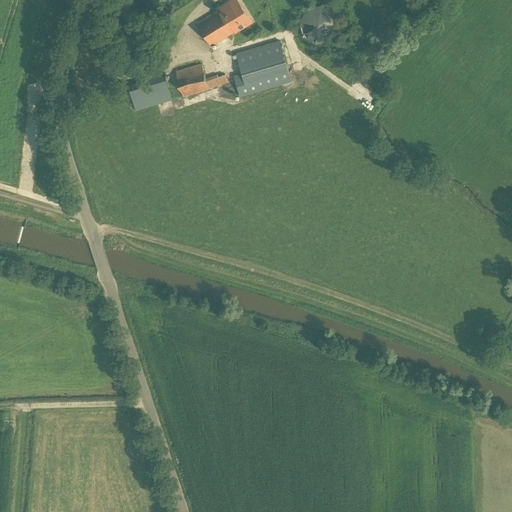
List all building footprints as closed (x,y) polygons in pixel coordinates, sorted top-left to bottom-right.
[(206,8),(202,0),(199,0),(175,13),(180,22),(206,8)] [(252,23),(238,0),(228,0),(217,7),(218,10),(197,23),(211,46),(235,31),(236,33),(252,23)] [(308,9),(306,10),(305,12),(304,13),(303,14),(302,15),(302,16),(301,18),(300,20),(300,21),(300,22),(300,24),(300,26),(300,27),(300,28),(301,30),(301,31),(302,33),(302,34),(303,35),(304,36),(305,37),(307,39),(309,40),(310,41),(312,41),(313,42),(315,42),(316,43),(319,43),(322,42),(324,42),(326,41),(328,40),(329,40),(330,39),(331,37),(332,37),(333,36),(334,34),(335,32),(336,31),(336,29),(336,28),(336,27),(337,25),(337,24),(337,22),(336,21),(336,20),(336,18),(335,17),(334,16),(334,15),(333,13),(332,12),(330,10),(329,9),(327,8),(325,7),(323,7),(322,6),(321,6),(320,6),(318,6),(316,6),(314,6),(313,7),(311,7),(310,8),(309,9),(308,9)] [(234,75),(240,97),(292,81),(280,40),(236,53),(241,72),(234,75)] [(100,59),(109,77),(118,72),(109,54),(100,59)] [(202,63),(177,71),(184,97),(209,89),(228,82),(225,74),(218,77),(217,74),(207,78),(202,63)] [(166,79),(130,89),(136,111),(172,100),(166,79)]
